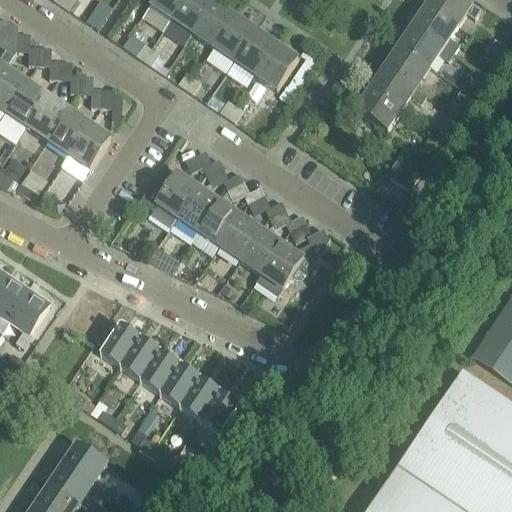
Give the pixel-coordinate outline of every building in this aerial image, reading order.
[(56,0),(53,5),(60,10),(66,0),(56,0)] [(71,0),(66,0),(60,10),(67,15),(76,3),(71,0)] [(171,25),(187,0),(156,0),(149,11),(171,25)] [(192,39),(213,7),(202,0),(187,0),(171,25),(192,39)] [(429,0),(422,0),(419,5),(457,31),(465,19),(474,25),(481,15),(458,0),(432,0),(431,1),(429,0)] [(449,43),(457,31),(419,5),(413,13),(420,18),(411,30),(454,59),(460,50),(449,43)] [(213,53),(234,21),(213,7),(192,39),(213,53)] [(234,67),(255,36),(234,21),(213,53),(234,67)] [(0,68),(6,72),(16,58),(18,31),(10,25),(0,24),(0,51),(4,55),(0,61),(0,68)] [(448,68),(454,59),(411,30),(403,43),(396,39),(391,47),(429,72),(437,60),(448,68)] [(255,81),(276,50),(255,36),(234,67),(255,81)] [(500,60),(506,51),(494,44),(489,52),(500,60)] [(392,59),(383,72),(415,93),(429,72),(391,47),(385,55),(392,59)] [(143,50),(136,62),(142,66),(150,55),(143,50)] [(298,64),(276,50),(255,81),(276,96),(298,64)] [(29,52),(29,58),(28,70),(37,71),(38,53),(29,52)] [(483,60),(495,68),(500,60),(489,52),(483,60)] [(142,66),(150,71),(158,60),(150,55),(142,66)] [(278,102),(288,109),(314,71),(304,64),(278,102)] [(50,66),(50,72),(49,84),(57,85),(59,67),(50,66)] [(6,72),(0,80),(0,114),(5,118),(27,86),(6,72)] [(426,101),(415,93),(383,72),(375,85),(368,80),(362,89),(401,114),(409,102),(420,109),(426,101)] [(185,95),(193,83),(186,79),(178,90),(185,95)] [(69,98),(79,99),(80,80),(71,80),(69,98)] [(193,83),(185,95),(192,100),(200,88),(193,83)] [(472,102),(478,93),(466,85),(460,94),(472,102)] [(27,86),(5,118),(26,132),(48,100),(27,86)] [(401,114),(362,89),(357,97),(364,101),(355,115),(386,136),(401,114)] [(91,112),(100,113),(101,94),(92,94),(91,112)] [(113,95),(101,94),(100,113),(111,114),(111,126),(119,126),(121,101),(113,95)] [(466,110),(472,102),(460,94),(455,102),(466,110)] [(48,100),(26,132),(47,146),(69,114),(48,100)] [(227,123),(235,112),(228,107),(220,118),(227,123)] [(235,112),(227,123),(234,128),(242,117),(235,112)] [(68,160),(89,128),(69,114),(47,146),(68,160)] [(444,143),(449,135),(437,127),(432,135),(444,143)] [(89,128),(68,160),(60,171),(82,185),(111,143),(89,128)] [(426,144),(438,152),(444,143),(432,135),(426,144)] [(132,145),(125,160),(139,167),(147,152),(132,145)] [(202,172),(206,180),(222,172),(218,164),(202,172)] [(23,175),(8,166),(1,178),(16,187),(23,175)] [(396,167),(386,181),(409,198),(419,184),(396,167)] [(16,187),(1,178),(0,177),(0,190),(11,197),(17,188),(16,187)] [(139,207),(151,215),(155,209),(176,224),(198,192),(176,178),(169,188),(157,180),(139,207)] [(223,186),(227,194),(243,186),(239,178),(223,186)] [(37,201),(21,190),(17,196),(33,207),(37,201)] [(198,238),(219,206),(198,192),(176,224),(198,238)] [(244,200),(248,208),(264,200),(260,192),(244,200)] [(45,213),(46,211),(54,200),(45,194),(37,207),(45,213)] [(54,200),(46,211),(57,219),(65,208),(54,200)] [(198,238),(218,252),(240,220),(219,206),(198,238)] [(265,214),(269,223),(285,215),(281,206),(265,214)] [(240,220),(218,252),(240,266),(261,234),(240,220)] [(285,228),(289,237),(306,229),(302,220),(285,228)] [(261,234),(240,266),(260,280),(281,249),(261,234)] [(281,249),(260,280),(255,288),(276,302),(296,273),(306,280),(330,244),(329,244),(328,245),(324,235),(306,243),(310,250),(294,257),(281,249)] [(179,266),(166,258),(158,271),(171,278),(179,266)] [(4,278),(0,284),(0,320),(1,321),(0,322),(0,336),(0,337),(8,326),(8,325),(6,324),(27,293),(4,278)] [(8,325),(8,326),(23,336),(16,347),(23,352),(31,340),(29,338),(50,308),(27,293),(6,324),(8,325)] [(511,300),(471,362),(511,388),(511,300)] [(99,359),(120,373),(141,342),(120,328),(99,359)] [(141,342),(120,373),(140,386),(161,355),(141,342)] [(159,400),(180,369),(161,355),(140,386),(159,400)] [(23,369),(9,360),(3,369),(17,378),(21,372),(23,369)] [(179,413),(200,382),(180,369),(159,400),(179,413)] [(511,511),(511,410),(462,376),(370,511),(511,511)] [(220,396),(200,382),(179,413),(199,427),(220,396)] [(76,396),(70,405),(81,412),(87,404),(76,396)] [(218,439),(208,453),(220,461),(229,447),(220,441),(241,410),(220,396),(199,427),(218,439)] [(110,431),(115,423),(104,415),(98,423),(110,431)] [(115,423),(110,431),(121,439),(126,430),(115,423)] [(149,458),(155,449),(144,442),(138,450),(149,458)] [(101,485),(98,483),(107,469),(76,448),(62,469),(93,490),(93,489),(97,492),(96,493),(108,501),(114,492),(102,484),(101,485)] [(155,449),(149,458),(161,466),(166,457),(155,449)] [(93,490),(62,469),(48,489),(79,510),(80,509),(83,511),(100,511),(89,504),(88,505),(84,503),(93,490)] [(183,469),(178,477),(189,485),(195,476),(183,469)] [(80,509),(79,510),(48,489),(35,509),(39,511),(83,511),(80,509)]
